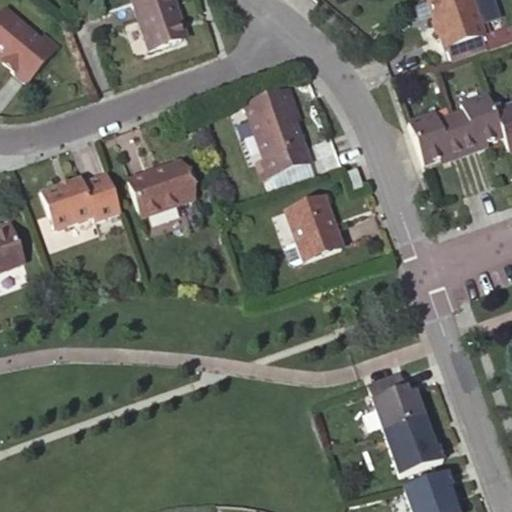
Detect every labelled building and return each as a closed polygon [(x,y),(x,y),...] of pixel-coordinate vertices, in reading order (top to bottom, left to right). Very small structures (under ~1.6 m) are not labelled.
[(148,55),(180,44),(172,23),(179,22),(171,0),(143,0),(131,4),(148,55)] [(438,51),(443,65),(478,53),(473,38),(475,38),(461,0),(422,0),(418,1),(426,23),(429,22),(433,35),(431,36),(436,51),(438,51)] [(3,12),(0,15),(0,58),(4,63),(2,66),(25,86),(55,50),(43,39),(38,43),(3,12)] [(172,23),(180,44),(186,42),(179,22),(172,23)] [(286,92),(241,109),(261,163),(254,166),(259,182),(306,165),(287,110),(292,109),(286,92)] [(456,116),(443,121),(458,160),(471,156),(469,151),(483,146),(495,142),(486,115),(480,99),(453,109),(456,116)] [(495,142),(501,157),(511,153),(511,105),(486,115),(495,142)] [(429,118),(401,127),(417,170),(429,166),(443,160),(444,165),(458,160),(443,121),(431,125),(429,118)] [(469,151),(471,156),(485,150),(483,146),(469,151)] [(443,160),(429,166),(431,170),(444,165),(443,160)] [(126,187),(139,223),(191,204),(177,168),(126,187)] [(351,196),(360,193),(354,175),(343,178),(351,196)] [(118,217),(104,178),(80,187),(78,181),(39,196),(53,234),(91,221),(93,226),(118,217)] [(319,202),(314,203),(326,233),(330,232),(319,202)] [(326,233),(314,203),(282,215),(295,247),(285,251),(282,256),(287,268),(292,270),(338,253),(330,232),(326,233)] [(0,274),(24,266),(11,232),(0,235),(0,274)] [(397,386),(364,397),(396,487),(439,472),(435,456),(430,458),(411,402),(403,405),(397,386)] [(443,482),(401,497),(405,511),(449,511),(445,497),(448,495),(443,482)]
